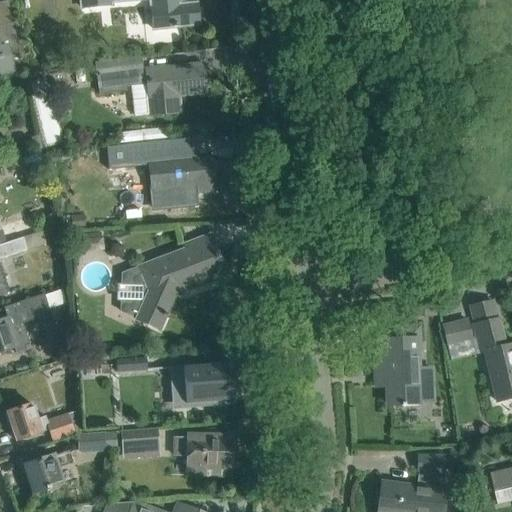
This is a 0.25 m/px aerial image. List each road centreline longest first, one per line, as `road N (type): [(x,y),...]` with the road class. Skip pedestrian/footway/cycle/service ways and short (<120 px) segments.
road 1 (residential): [(309,290),(275,0)]
road 2 (residential): [(318,511),(324,430),(309,290)]
road 3 (residential): [(309,290),(511,255)]
